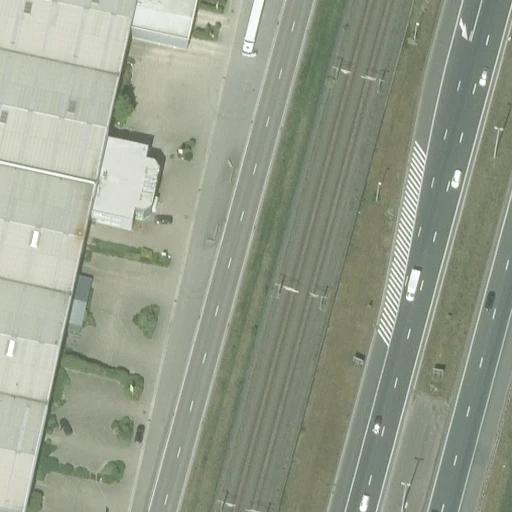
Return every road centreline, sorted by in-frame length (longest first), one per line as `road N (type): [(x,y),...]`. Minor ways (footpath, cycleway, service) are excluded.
road 1 (unclassified): [(160,511),(298,0)]
road 2 (motorway): [(482,0),(353,511)]
road 3 (motorway): [(445,511),(511,259)]
